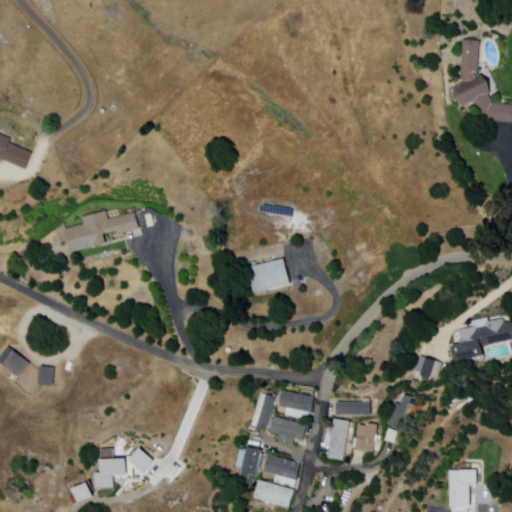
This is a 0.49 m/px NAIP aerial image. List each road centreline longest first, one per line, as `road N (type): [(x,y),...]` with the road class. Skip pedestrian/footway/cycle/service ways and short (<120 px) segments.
road 1 (residential): [(0,276),(190,364),(335,380),(356,333),(418,273),(444,262),(511,261)]
road 2 (residential): [(299,511),(335,380)]
